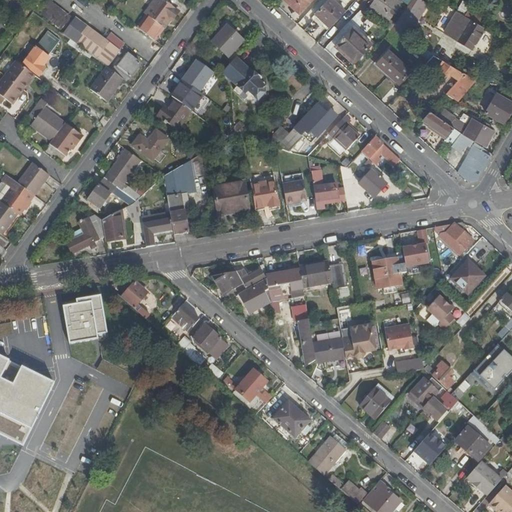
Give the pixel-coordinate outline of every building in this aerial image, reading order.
[(164,0),(155,0),(148,9),(167,22),(169,19),(171,20),(178,10),(164,0)] [(311,0),(286,0),(300,12),(311,0)] [(331,27),(345,11),(333,0),(328,0),(316,14),(321,18),(331,27)] [(391,20),(403,2),(400,0),(373,0),(370,6),(391,20)] [(429,4),(422,0),(411,0),(391,29),(407,38),(429,4)] [(469,8),(465,16),(481,24),(485,17),(469,8)] [(137,27),(155,41),(164,28),(163,27),(167,22),(148,9),(144,14),(147,15),(137,27)] [(465,16),(457,11),(445,31),(473,48),(485,27),(481,24),(465,16)] [(227,26),(236,34),(240,29),(228,17),(212,34),(216,38),(227,26)] [(319,21),(328,30),(331,27),(321,18),(319,21)] [(108,65),(116,53),(105,45),(107,42),(79,21),(68,36),(108,65)] [(243,41),(236,34),(227,26),(216,38),(212,42),(228,58),(243,41)] [(354,62),(371,44),(352,27),(335,45),(354,62)] [(105,45),(116,53),(118,50),(107,42),(105,45)] [(49,59),(35,48),(23,65),(39,77),(45,69),(43,67),(49,59)] [(399,83),(411,71),(389,50),(377,63),(399,83)] [(434,54),(429,59),(439,65),(441,62),(443,59),(434,54)] [(128,55),(118,68),(130,78),(140,64),(128,55)] [(236,58),(226,69),(235,77),(230,82),(237,88),(234,91),(244,100),(250,94),(254,98),(261,91),(264,87),(263,86),(265,84),(260,80),(259,82),(258,81),(259,79),(258,78),(259,76),(254,72),(253,73),(236,58)] [(465,71),(443,59),(441,62),(439,65),(430,80),(441,87),(450,73),(459,79),(465,71)] [(34,76),(16,62),(7,74),(25,88),(34,76)] [(111,71),(123,80),(126,82),(130,78),(118,68),(115,66),(111,71)] [(111,71),(107,68),(90,90),(107,102),(123,80),(111,71)] [(446,93),(458,100),(477,79),(465,71),(459,79),(446,93)] [(0,92),(14,103),(25,88),(7,74),(0,83),(0,92)] [(499,92),(490,86),(488,89),(491,91),(489,94),(495,97),(486,111),(504,122),(511,108),(511,100),(498,93),(499,92)] [(261,91),(254,98),(257,101),(264,94),(261,91)] [(14,103),(0,92),(0,103),(2,104),(5,100),(13,105),(14,103)] [(57,135),(65,124),(45,109),(47,104),(41,99),(30,115),(57,135)] [(190,111),(174,99),(167,110),(163,107),(156,116),(176,130),(190,111)] [(349,113),(340,104),(325,120),(326,121),(310,138),(318,145),(329,133),(341,121),(344,117),(349,113)] [(437,132),(446,121),(430,110),(421,120),(437,132)] [(451,123),(456,116),(447,110),(442,117),(451,123)] [(57,135),(30,115),(28,117),(34,121),(32,124),(40,130),(38,133),(51,142),(57,135)] [(341,121),(329,133),(334,138),(333,138),(347,150),(360,136),(348,125),(350,123),(344,117),(341,121)] [(473,118),(464,134),(486,146),(495,130),(473,118)] [(456,140),(462,132),(446,121),(437,132),(447,138),(449,135),(456,140)] [(40,130),(32,124),(30,126),(38,133),(40,130)] [(84,138),(65,124),(57,135),(73,146),(74,145),(77,147),(84,138)] [(282,128),(267,144),(277,147),(286,137),(289,134),(282,128)] [(217,143),(227,138),(216,129),(210,137),(217,143)] [(132,147),(152,162),(168,140),(156,131),(148,142),(140,136),(132,147)] [(464,134),(462,132),(455,143),(461,148),(466,142),(473,146),(459,172),(468,180),(478,180),(493,153),(464,134)] [(65,157),(73,146),(57,135),(51,142),(49,145),(65,157)] [(452,145),(456,140),(449,135),(447,138),(445,140),(452,145)] [(375,137),(361,153),(369,160),(375,166),(380,160),(377,157),(380,154),(383,154),(396,165),(400,160),(390,151),(383,144),(375,137)] [(117,186),(121,189),(141,161),(126,150),(106,177),(117,186)] [(347,168),(340,166),(345,189),(346,199),(346,200),(349,213),(358,212),(354,186),(352,185),(349,182),(363,167),(369,160),(361,153),(347,168)] [(163,177),(162,177),(171,220),(173,233),(174,235),(193,232),(186,193),(195,191),(189,161),(163,177)] [(49,175),(33,163),(18,183),(34,195),(49,175)] [(340,198),(338,190),(338,184),(323,187),(319,167),(311,168),(318,210),(326,208),(325,204),(325,201),(340,198)] [(349,182),(352,185),(366,169),(363,167),(349,182)] [(282,177),(283,182),(302,179),(302,174),(282,177)] [(24,210),(35,196),(34,195),(18,183),(7,175),(2,182),(4,183),(0,187),(0,201),(1,203),(18,216),(23,209),(24,210)] [(100,209),(117,186),(106,177),(99,186),(98,186),(88,200),(96,206),(98,208),(100,209)] [(283,182),(287,206),(301,203),(300,201),(306,200),(302,179),(283,182)] [(250,209),(245,182),(227,186),(226,180),(213,183),(219,215),(250,209)] [(266,182),(251,184),(256,209),(271,206),(271,209),(281,207),(276,181),(266,183),(266,182)] [(346,199),(345,189),(338,190),(340,198),(340,201),(346,200),(346,199)] [(141,215),(138,200),(137,200),(133,204),(125,209),(130,220),(141,215)] [(1,203),(0,204),(0,233),(3,236),(18,216),(1,203)] [(121,218),(119,212),(109,217),(102,221),(105,237),(106,241),(123,238),(119,219),(121,218)] [(97,218),(95,216),(79,223),(82,229),(85,236),(75,241),(68,244),(73,253),(105,237),(102,221),(97,218)] [(171,220),(142,224),(146,248),(155,246),(153,236),(173,233),(171,220)] [(435,232),(444,231),(464,247),(470,241),(451,223),(432,226),(434,232),(435,232)] [(431,235),(431,232),(434,232),(432,226),(412,230),(414,244),(424,243),(423,235),(431,235)] [(72,234),(75,241),(85,236),(82,229),(72,234)] [(435,232),(458,253),(464,247),(444,231),(435,232)] [(174,235),(175,243),(195,239),(193,232),(174,235)] [(369,254),(375,288),(383,287),(392,285),(405,283),(399,249),(392,250),(392,254),(384,256),(383,252),(369,254)] [(296,267),(296,268),(299,286),(328,280),(326,266),(325,260),(313,263),(296,267)] [(456,284),(466,292),(481,277),(465,262),(448,280),(455,286),(456,284)] [(340,263),(326,266),(328,280),(329,286),(330,289),(344,286),(340,263)] [(213,285),(217,283),(222,292),(239,283),(242,288),(262,277),(262,276),(257,268),(237,279),(233,271),(208,276),(213,285)] [(262,277),(262,278),(266,301),(274,299),(298,295),(297,286),(299,286),(296,268),(262,274),(262,276),(262,277)] [(261,291),(264,289),(262,279),(242,289),(235,293),(246,312),(266,301),(261,291)] [(328,280),(299,286),(300,291),(329,286),(328,280)] [(132,282),(119,298),(142,319),(146,314),(135,305),(144,293),(132,282)] [(242,288),(239,283),(222,292),(225,298),(235,293),(242,289),(242,288)] [(510,317),(503,325),(508,330),(511,325),(511,301),(503,294),(495,303),(510,317)] [(436,296),(423,309),(438,322),(446,313),(450,309),(436,296)] [(274,299),(266,301),(268,311),(275,310),(274,299)] [(196,317),(180,303),(164,322),(175,331),(183,323),(185,325),(186,325),(187,325),(188,325),(189,325),(189,324),(190,325),(196,317)] [(291,320),(295,320),(302,366),(312,360),(309,344),(305,323),(302,303),(288,306),(291,320)] [(438,322),(435,324),(441,330),(452,319),(446,313),(438,322)] [(203,323),(191,336),(207,350),(214,356),(225,343),(218,337),(218,336),(203,323)] [(346,327),(347,336),(338,337),(339,339),(342,357),(351,356),(353,358),(358,357),(360,354),(360,352),(372,350),(367,323),(346,327)] [(406,323),(381,328),(385,350),(396,348),(396,347),(400,346),(401,350),(410,348),(406,323)] [(190,342),(184,337),(175,347),(181,353),(190,342)] [(339,339),(309,344),(312,360),(312,364),(342,359),(342,357),(339,339)] [(511,357),(498,345),(475,370),(495,388),(511,369),(511,357)] [(205,356),(195,348),(187,358),(196,366),(205,356)] [(0,511),(0,409),(34,426),(56,382),(24,366),(15,383),(3,377),(12,359),(0,353),(0,511)] [(393,362),(395,372),(420,367),(418,357),(393,362)] [(437,368),(433,371),(425,364),(421,368),(430,376),(431,375),(444,388),(451,381),(446,376),(450,372),(439,362),(435,366),(437,368)] [(265,377),(251,365),(228,393),(252,415),(257,410),(251,405),(253,402),(248,398),(258,385),(265,377)] [(420,377),(404,395),(420,408),(431,396),(439,387),(428,378),(425,382),(420,377)] [(390,397),(374,383),(357,403),(374,418),(388,401),(388,400),(390,397)] [(253,402),(251,405),(257,410),(270,395),(258,385),(248,398),(253,402)] [(441,402),(451,411),(454,408),(458,403),(448,394),(441,402)] [(431,396),(420,408),(434,420),(445,408),(431,396)] [(285,400),(270,417),(292,436),(307,418),(285,400)] [(458,403),(454,408),(467,419),(469,417),(471,415),(458,403)] [(467,419),(492,442),(494,439),(495,438),(494,437),(494,436),(476,420),(476,419),(471,415),(469,417),(467,419)] [(387,428),(380,422),(370,433),(377,439),(387,428)] [(476,459),(478,456),(480,458),(488,448),(487,447),(488,446),(466,427),(454,440),(476,459)] [(329,438),(341,447),(344,443),(332,434),(329,438)] [(501,435),(497,439),(503,445),(507,440),(501,435)] [(329,438),(327,436),(309,456),(325,469),(343,449),(341,447),(329,438)] [(499,478),(479,459),(464,476),(484,495),(499,478)] [(329,476),(326,479),(338,490),(341,486),(329,476)] [(382,482),(378,479),(362,498),(378,511),(385,511),(398,498),(381,484),(382,482)] [(341,486),(338,490),(354,504),(361,496),(362,494),(356,490),(355,491),(344,482),(341,486)] [(511,511),(511,496),(502,487),(489,501),(498,509),(495,511),(511,511)] [(489,501),(486,505),(494,511),(495,511),(498,509),(489,501)] [(369,511),(358,502),(356,505),(363,511),(369,511)]
